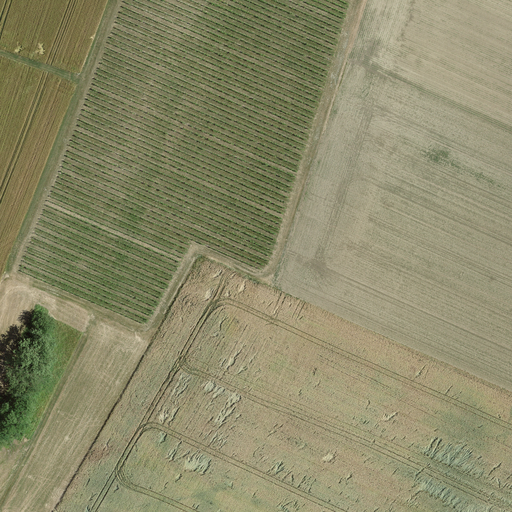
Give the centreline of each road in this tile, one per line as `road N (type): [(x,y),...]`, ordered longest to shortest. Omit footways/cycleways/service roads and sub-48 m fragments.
road 1 (track): [(362,0),(274,281)]
road 2 (track): [(0,219),(20,226),(108,0)]
